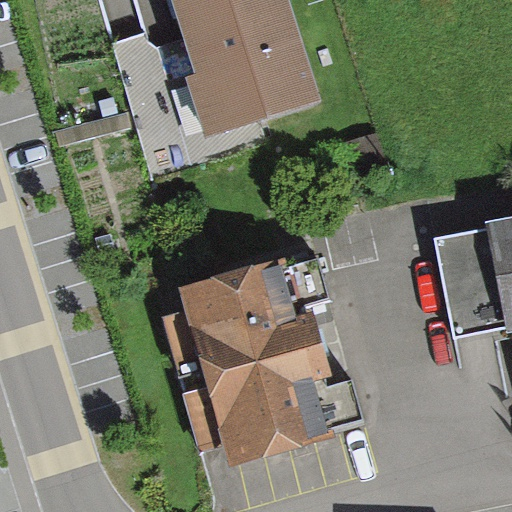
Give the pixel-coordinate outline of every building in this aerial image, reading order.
[(322,116),(285,0),(173,0),(168,2),(181,42),(196,89),(187,92),(206,152),(232,144),(322,116)] [(234,153),(232,144),(206,152),(187,92),(196,89),(181,42),(158,49),(149,42),(147,37),(113,46),(151,177),(234,153)] [(368,142),(342,151),(354,186),(381,177),(368,142)] [(511,232),(435,248),(454,347),(504,337),(506,348),(511,347),(511,232)] [(318,259),(182,295),(229,471),(366,434),(353,384),(332,390),(310,308),(330,303),(318,259)]
